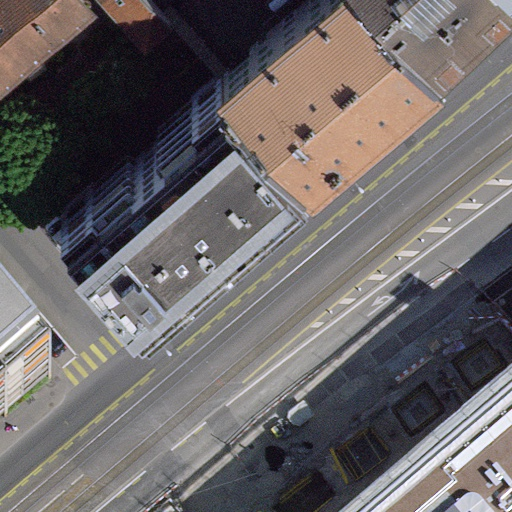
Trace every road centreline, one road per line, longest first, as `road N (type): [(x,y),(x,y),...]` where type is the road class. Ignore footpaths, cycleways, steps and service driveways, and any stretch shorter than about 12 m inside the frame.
road 1 (secondary): [(511,53),(416,147),(139,382)]
road 2 (secondary): [(136,511),(256,412),(511,229)]
road 3 (unclassified): [(139,382),(0,212)]
road 4 (secondary): [(139,382),(0,498)]
